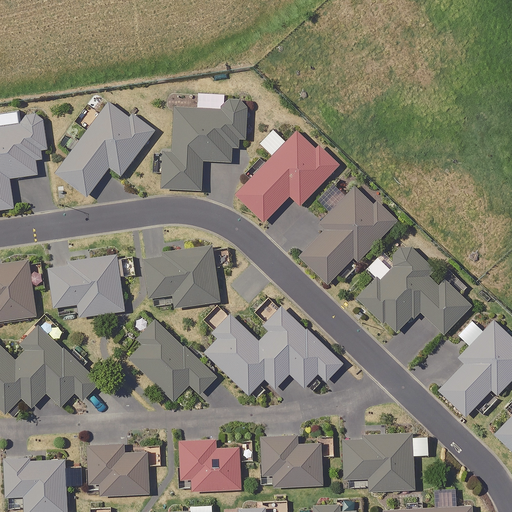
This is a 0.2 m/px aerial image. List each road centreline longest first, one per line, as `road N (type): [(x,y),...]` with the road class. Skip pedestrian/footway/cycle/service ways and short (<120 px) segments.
road 1 (residential): [(402,387),(236,225),(209,219),(0,243)]
road 2 (residential): [(402,387),(0,428)]
road 3 (residential): [(511,494),(402,387)]
